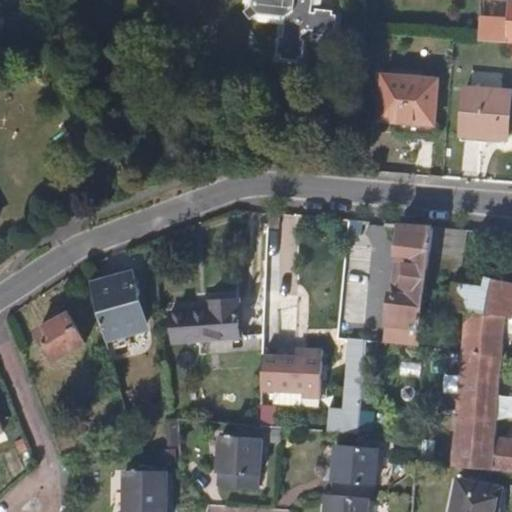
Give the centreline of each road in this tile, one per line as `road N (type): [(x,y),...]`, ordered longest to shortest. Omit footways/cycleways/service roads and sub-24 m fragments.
road 1 (residential): [(511,203),(257,188),(125,233),(0,299)]
road 2 (unknown): [(0,338),(47,479)]
road 3 (unknown): [(377,194),(369,333)]
